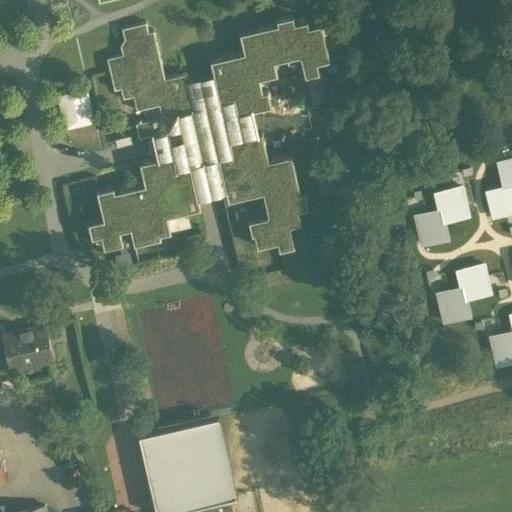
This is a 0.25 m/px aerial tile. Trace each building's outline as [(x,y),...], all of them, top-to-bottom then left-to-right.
[(214,72),(187,79),(185,70),(165,75),(154,27),(149,28),(146,18),(122,24),(125,36),(121,42),(123,50),(107,54),(114,86),(121,85),(123,95),(133,92),(137,107),(159,101),(162,113),(135,119),(139,135),(153,131),(154,136),(147,137),(150,151),(157,150),(158,154),(140,158),(145,180),(115,187),(114,182),(97,186),(104,214),(88,218),(89,222),(87,222),(89,229),(91,229),(92,233),(101,231),(104,244),(123,240),(120,226),(130,224),(134,240),(151,236),(152,238),(159,237),(158,234),(161,234),(160,230),(171,228),(168,212),(201,204),(199,194),(226,188),(228,198),(264,190),(269,212),(268,213),(249,218),(252,232),(254,232),(257,244),(260,243),(261,246),(268,244),(267,242),(278,240),(279,247),(284,246),(284,249),(291,247),(291,245),(295,244),(290,223),(301,221),(298,208),(309,205),(305,189),(300,190),(292,152),(269,157),(262,130),(259,131),(253,108),(271,104),(268,88),(262,89),(259,77),(277,72),(274,59),(299,53),(300,54),(305,74),(319,71),(317,61),(330,58),(324,34),(327,34),(325,26),(323,27),(321,21),(309,24),(307,18),(305,19),(304,16),(297,18),(297,20),(295,21),(293,13),(276,17),(277,22),(240,31),(244,50),(210,58),(214,72)] [(312,149),(326,147),(324,133),(310,135),(312,149)] [(511,154),(496,158),(501,183),(485,187),(491,216),(511,211),(511,154)] [(413,212),(420,244),(450,237),(446,220),(470,214),(463,182),(432,189),(436,206),(413,212)] [(485,259),(454,266),(458,283),(434,288),(442,320),(471,313),(468,297),(493,291),(485,259)] [(487,332),(494,364),(511,360),(511,308),(508,310),(511,326),(487,332)] [(46,322),(8,331),(8,328),(3,329),(11,366),(54,356),(46,322)] [(186,511),(185,506),(248,493),(232,412),(151,428),(168,511),(186,511)] [(45,503),(4,511),(46,511),(45,505),(45,503)]
